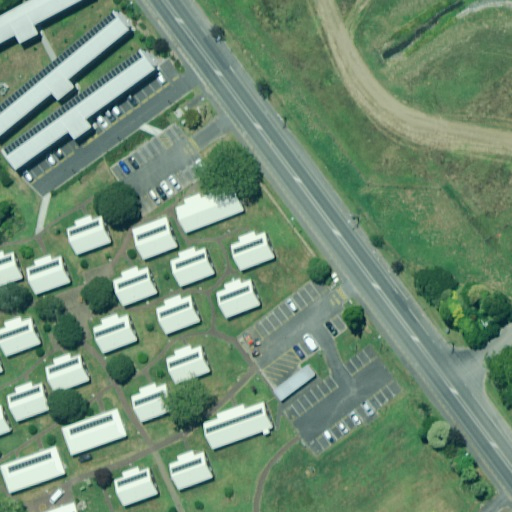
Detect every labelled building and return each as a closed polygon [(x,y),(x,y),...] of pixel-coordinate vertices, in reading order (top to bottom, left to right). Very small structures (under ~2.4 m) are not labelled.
[(83,0),(26,0),(0,13),(0,44),(20,33),(24,40),(45,33),(40,22),(83,0)] [(122,8),(0,107),(0,134),(3,138),(60,90),(65,98),(82,85),(75,77),(139,29),(122,8)] [(82,139),(99,125),(93,117),(163,66),(150,47),(7,148),(23,167),(75,130),(82,139)] [(0,75),(9,68),(0,56),(0,75)] [(189,233),(249,211),(240,185),(196,202),(180,207),(189,233)] [(79,254),(114,241),(105,215),(89,221),(70,228),(79,254)] [(146,259),(181,246),(170,216),(135,229),(146,259)] [(245,270),(279,257),(270,232),(253,238),(235,245),(245,270)] [(184,286),(218,273),(208,247),(192,254),(174,260),(184,286)] [(0,286),(26,277),(17,251),(1,257),(0,257),(0,286)] [(38,293),(73,281),(64,255),(48,261),(29,268),(38,293)] [(126,305),(160,292),(151,267),(135,272),(117,279),(126,305)] [(230,317),(264,303),(255,278),(241,284),(220,292),(230,317)] [(169,334),(203,321),(194,295),(180,300),(159,308),(169,334)] [(106,353),(141,339),(131,314),(114,320),(96,327),(106,353)] [(0,331),(9,356),(44,343),(34,318),(18,323),(0,329),(0,331)] [(180,384),(214,371),(204,345),(189,351),(170,359),(180,384)] [(56,392),(92,380),(83,355),(66,361),(48,367),(56,392)] [(317,377),(310,366),(276,392),(283,402),(317,377)] [(20,421),(55,408),(45,382),(28,389),(10,395),(20,421)] [(144,422),(179,409),(169,383),(154,389),(134,396),(144,422)] [(216,448),(276,426),(267,401),(237,412),(207,423),(216,448)] [(0,434),(14,430),(4,405),(0,406),(0,434)] [(74,455),(130,435),(120,409),(103,415),(80,423),(64,429),(74,455)] [(12,493),(68,473),(59,446),(42,452),(18,460),(3,466),(12,493)] [(182,489),(217,476),(208,451),(191,457),(173,464),(182,489)] [(127,506),(162,493),(152,467),(136,473),(117,480),(127,506)] [(80,511),(77,501),(45,511),(80,511)]
